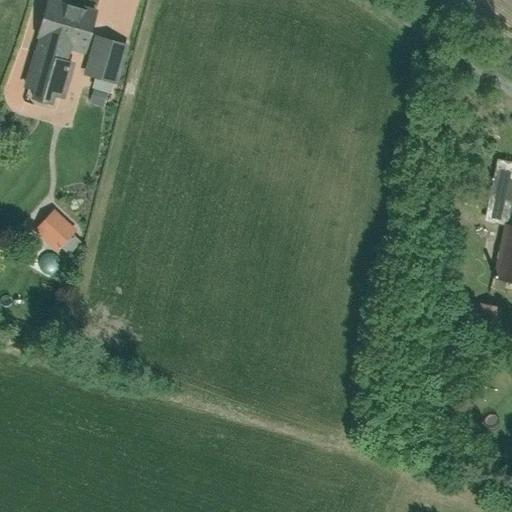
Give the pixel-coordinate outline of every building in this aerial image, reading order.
[(96,10),(61,0),(46,0),(36,34),(70,44),(85,48),(96,10)] [(66,58),(70,44),(36,34),(21,83),(27,85),(24,96),(48,103),(51,93),(60,96),(71,60),(66,58)] [(126,43),(95,34),(84,71),(115,80),(126,43)] [(511,157),(502,156),(491,215),(511,218),(511,157)] [(71,228),(54,208),(35,224),(51,244),(71,228)] [(511,226),(508,226),(497,280),(511,283),(511,226)]
